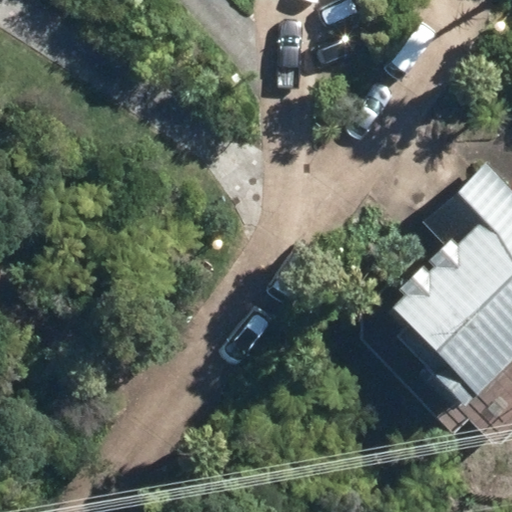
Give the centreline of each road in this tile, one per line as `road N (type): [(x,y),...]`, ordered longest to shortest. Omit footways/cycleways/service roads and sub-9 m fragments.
road 1 (residential): [(81,511),(291,216)]
road 2 (residential): [(291,216),(290,0)]
road 3 (residential): [(426,70),(291,216)]
